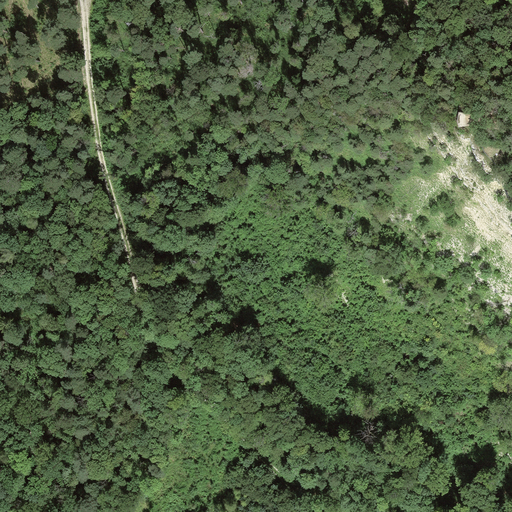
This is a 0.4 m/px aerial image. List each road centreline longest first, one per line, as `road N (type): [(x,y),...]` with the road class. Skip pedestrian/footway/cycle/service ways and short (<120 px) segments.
road 1 (track): [(84,0),(104,165),(152,333),(272,471),(338,511)]
road 2 (track): [(461,511),(422,445),(369,414),(331,350)]
road 3 (track): [(0,362),(30,422),(42,511)]
